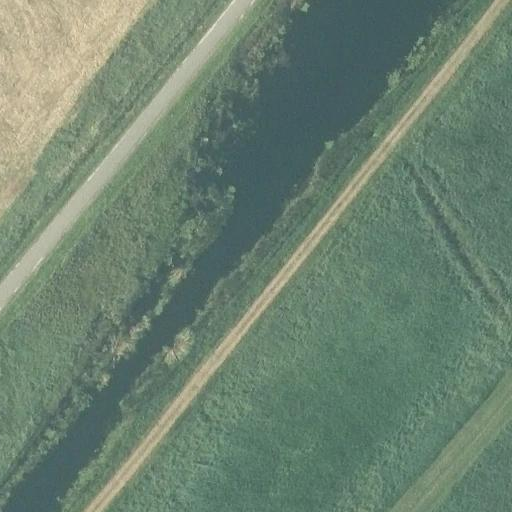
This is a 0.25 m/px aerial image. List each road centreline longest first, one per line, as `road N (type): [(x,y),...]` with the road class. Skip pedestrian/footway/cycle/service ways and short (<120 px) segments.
road 1 (track): [(89,511),(499,0)]
road 2 (tertiary): [(0,298),(245,0)]
